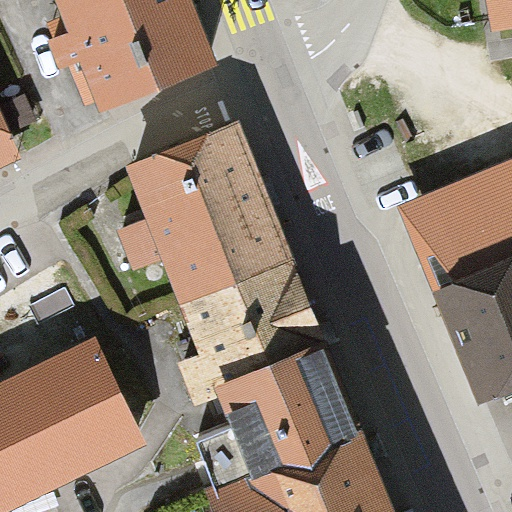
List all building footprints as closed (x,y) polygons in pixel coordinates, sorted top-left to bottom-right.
[(208,58),(186,0),(44,0),(85,105),(208,58)] [(511,0),(489,0),(494,31),(511,27),(511,0)] [(281,266),(221,126),(118,170),(178,309),(281,266)] [(511,200),(414,243),(480,394),(511,379),(511,200)] [(94,337),(0,378),(0,502),(140,441),(94,337)] [(380,511),(310,340),(209,381),(245,470),(207,485),(218,511),(380,511)]
